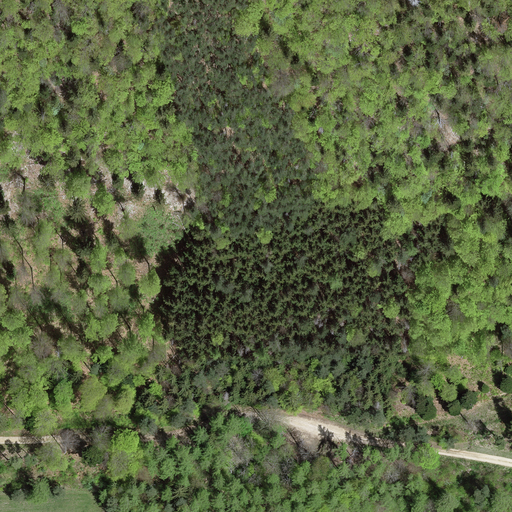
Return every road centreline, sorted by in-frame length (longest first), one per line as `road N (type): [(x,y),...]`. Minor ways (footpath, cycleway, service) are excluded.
road 1 (track): [(511,463),(265,415),(173,433),(0,437)]
road 2 (track): [(366,439),(468,419),(511,394)]
